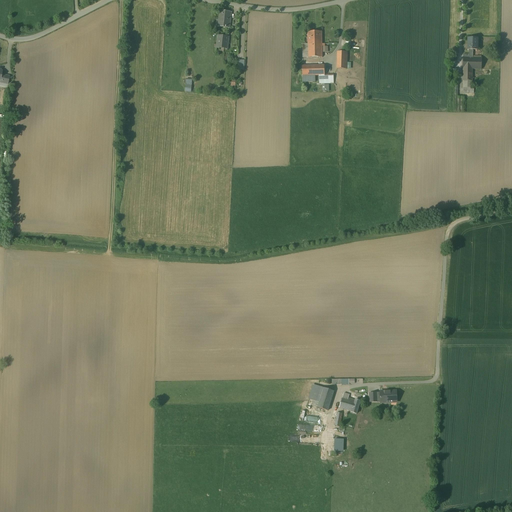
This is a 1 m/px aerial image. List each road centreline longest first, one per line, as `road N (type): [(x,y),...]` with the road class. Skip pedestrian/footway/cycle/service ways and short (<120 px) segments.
road 1 (residential): [(339,389),(436,377),(448,231),(460,220),(511,210)]
road 2 (unclassified): [(200,0),(291,10),(347,0)]
